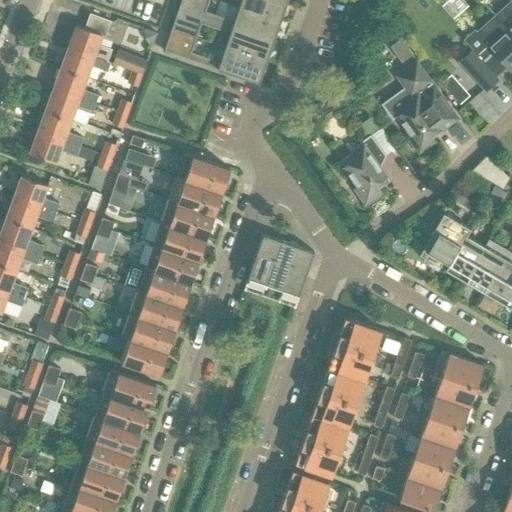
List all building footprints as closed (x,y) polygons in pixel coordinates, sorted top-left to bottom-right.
[(180,0),(178,8),(272,41),(280,21),(238,6),(233,20),(205,11),(208,0),(180,0)] [(285,0),(240,0),(238,6),(280,21),(287,0),(285,0)] [(511,0),(476,33),(483,40),(460,61),(485,90),(497,79),(494,76),(506,65),(511,71),(511,70),(511,0)] [(178,8),(171,29),(196,37),(200,23),(229,33),(224,47),(265,62),(272,41),(178,8)] [(75,25),(67,46),(106,61),(110,49),(98,45),(101,35),(104,36),(110,20),(89,13),(84,28),(75,25)] [(196,37),(171,29),(163,50),(258,83),(265,62),(224,47),(219,61),(191,52),(196,37)] [(398,39),(389,46),(401,62),(410,55),(398,39)] [(67,46),(60,67),(86,76),(90,65),(106,71),(110,62),(106,61),(67,46)] [(113,63),(130,69),(141,73),(146,60),(118,50),(113,63)] [(417,148),(420,148),(430,141),(430,138),(442,130),(439,126),(443,124),(444,126),(456,117),(415,61),(397,75),(406,89),(403,91),(400,91),(384,102),(383,106),(391,116),(394,117),(396,115),(411,135),(410,138),(417,148)] [(60,67),(52,88),(94,104),(98,94),(82,88),(86,76),(60,67)] [(141,73),(130,69),(125,82),(137,86),(141,73)] [(451,75),(442,83),(450,92),(459,84),(451,75)] [(52,88),(44,110),(71,119),(75,107),(91,113),(94,104),(52,88)] [(119,98),(115,111),(126,115),(130,103),(119,98)] [(44,110),(36,131),(79,147),(82,137),(66,131),(71,119),(44,110)] [(126,115),(115,111),(110,123),(121,127),(126,115)] [(79,147),(36,131),(29,153),(55,162),(60,149),(76,155),(79,147)] [(132,135),(129,143),(141,147),(144,139),(132,135)] [(375,162),(384,155),(370,135),(359,142),(362,146),(340,161),(357,186),(357,189),(364,199),(367,199),(376,192),(377,189),(388,181),(375,162)] [(104,141),(99,153),(110,157),(115,145),(104,141)] [(110,157),(99,153),(95,165),(106,170),(110,157)] [(176,175),(176,176),(221,192),(229,168),(185,153),(177,176),(176,175)] [(470,170),(494,184),(502,171),(486,155),(470,170)] [(502,171),(494,184),(502,189),(509,178),(502,171)] [(118,172),(115,181),(127,185),(130,176),(118,172)] [(21,175),(13,196),(55,212),(59,203),(43,197),(47,184),(21,175)] [(176,176),(168,199),(213,214),(221,192),(176,176)] [(127,185),(115,181),(112,189),(124,193),(127,185)] [(13,196),(5,218),(31,228),(36,215),(52,221),(55,212),(13,196)] [(168,199),(160,222),(205,237),(213,214),(168,199)] [(83,208),(78,221),(89,225),(94,212),(83,208)] [(444,268),(445,269),(469,227),(442,212),(418,253),(439,265),(442,260),(447,264),(444,268)] [(101,217),(98,226),(110,230),(113,221),(101,217)] [(5,218),(0,231),(0,239),(40,254),(43,245),(27,239),(31,228),(5,218)] [(89,225),(78,221),(73,233),(85,237),(89,225)] [(160,222),(152,244),(197,260),(205,237),(160,222)] [(110,230),(98,226),(96,234),(108,238),(110,230)] [(456,275),(464,280),(488,239),(488,238),(484,245),(465,235),(470,228),(469,227),(445,269),(456,275)] [(243,289),(260,295),(279,239),(262,234),(243,289)] [(0,239),(0,263),(16,269),(20,258),(37,264),(40,254),(0,239)] [(260,295),(277,301),(296,245),(279,239),(260,295)] [(479,289),(484,292),(508,250),(488,239),(464,280),(479,289)] [(152,244),(144,267),(190,283),(197,260),(152,244)] [(296,245),(277,301),(294,306),(313,251),(296,245)] [(87,257),(100,262),(103,253),(90,248),(87,257)] [(67,250),(63,262),(74,266),(78,254),(67,250)] [(495,298),(504,303),(511,288),(511,252),(508,250),(484,292),(495,298)] [(74,266),(63,262),(58,275),(69,279),(74,266)] [(85,262),(82,271),(94,275),(97,267),(85,262)] [(0,263),(0,287),(24,297),(28,287),(12,282),(16,269),(0,263)] [(144,267),(137,290),(182,305),(190,283),(144,267)] [(94,275),(82,271),(79,279),(91,283),(94,275)] [(24,297),(0,287),(0,312),(0,313),(5,300),(21,306),(24,297)] [(137,290),(129,312),(174,328),(182,305),(137,290)] [(51,293),(47,305),(58,309),(63,297),(51,293)] [(58,309),(47,305),(42,318),(54,322),(58,309)] [(68,308),(66,316),(78,320),(81,312),(68,308)] [(129,312),(121,335),(166,350),(174,328),(129,312)] [(78,320),(66,316),(63,324),(75,328),(78,320)] [(330,475),(363,378),(380,329),(344,317),(294,462),(330,475)] [(166,350),(121,335),(121,336),(128,338),(120,361),(158,374),(166,350)] [(402,337),(398,350),(406,353),(411,340),(402,337)] [(398,350),(394,363),(402,366),(406,353),(398,350)] [(433,372),(440,374),(475,386),(482,364),(440,350),(433,372)] [(414,351),(410,363),(419,366),(423,354),(414,351)] [(30,359),(26,371),(37,375),(41,363),(30,359)] [(402,366),(394,363),(389,376),(398,378),(402,366)] [(419,366),(410,363),(406,375),(415,378),(419,366)] [(48,364),(45,373),(57,377),(60,369),(48,364)] [(109,369),(102,392),(147,408),(155,384),(109,369)] [(37,375),(26,371),(21,384),(32,388),(37,375)] [(57,377),(45,373),(42,381),(54,385),(57,377)] [(440,374),(433,395),(468,407),(475,386),(440,374)] [(386,386),(381,399),(390,402),(394,389),(386,386)] [(102,392),(94,415),(139,430),(147,408),(102,392)] [(400,392),(396,404),(405,407),(409,395),(400,392)] [(433,395),(426,415),(461,427),(468,407),(433,395)] [(381,399),(377,411),(385,414),(390,402),(381,399)] [(15,401),(10,414),(21,418),(26,405),(15,401)] [(405,407),(396,404),(392,416),(400,419),(405,407)] [(31,410),(29,418),(41,422),(43,414),(31,410)] [(385,414),(377,411),(372,424),(381,427),(385,414)] [(21,418),(10,414),(6,426),(17,430),(21,418)] [(94,415),(86,437),(131,453),(139,430),(94,415)] [(426,415),(419,435),(454,447),(461,427),(426,415)] [(41,422),(29,418),(26,426),(38,430),(41,422)] [(369,433),(365,446),(373,449),(378,436),(369,433)] [(386,433),(382,445),(391,448),(395,436),(386,433)] [(419,435),(412,456),(447,468),(454,447),(419,435)] [(86,437),(78,460),(123,476),(131,453),(86,437)] [(0,443),(0,457),(6,460),(10,447),(0,443)] [(391,448),(382,445),(378,457),(386,460),(391,448)] [(365,446),(360,459),(369,462),(373,449),(365,446)] [(15,455),(12,463),(24,467),(27,459),(15,455)] [(412,456),(405,476),(440,488),(447,468),(412,456)] [(369,462),(360,459),(356,472),(364,475),(369,462)] [(78,460),(70,483),(115,498),(123,476),(78,460)] [(24,467),(12,463),(9,471),(21,475),(24,467)] [(371,478),(379,481),(384,468),(375,465),(371,478)] [(317,511),(328,481),(292,469),(276,511),(317,511)] [(440,488),(405,476),(398,497),(433,509),(440,488)] [(70,483),(62,506),(81,511),(110,511),(115,498),(70,483)] [(511,511),(511,495),(507,494),(500,511),(511,511)] [(0,498),(0,507),(8,511),(11,502),(0,498)] [(347,499),(342,511),(351,511),(355,502),(347,499)]
